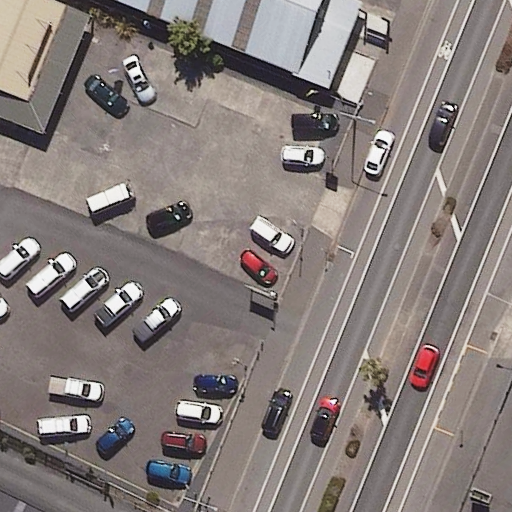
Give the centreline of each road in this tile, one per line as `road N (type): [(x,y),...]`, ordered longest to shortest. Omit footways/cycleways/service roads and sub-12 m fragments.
road 1 (secondary): [(282,511),(492,0)]
road 2 (secondary): [(511,146),(366,511)]
